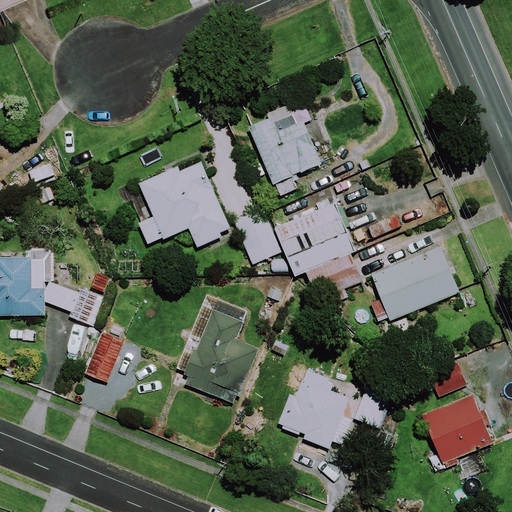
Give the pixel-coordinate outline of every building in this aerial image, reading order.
[(0,0),(0,7),(3,14),(31,0),(0,0)] [(250,128),(277,195),(297,187),(293,177),(329,163),(306,106),(250,128)] [(232,235),(201,164),(144,188),(157,219),(142,225),(151,247),(191,229),(200,249),(232,235)] [(366,282),(337,206),(277,229),(297,280),(310,275),(319,300),(366,282)] [(277,252),(265,213),(237,221),(249,260),(277,252)] [(376,287),(360,294),(373,326),(389,319),(390,322),(458,294),(440,250),(372,278),(376,287)] [(56,286),(57,252),(27,252),(27,258),(0,257),(0,316),(46,318),(46,305),(74,313),(72,319),(98,326),(105,301),(56,286)] [(153,278),(154,266),(130,265),(129,277),(153,278)] [(250,313),(209,296),(178,370),(191,376),(187,385),(222,400),(228,386),(243,393),(261,351),(239,341),(250,313)] [(280,319),(263,311),(256,328),(272,336),(280,319)] [(126,343),(105,333),(86,375),(108,384),(126,343)] [(31,356),(31,342),(9,341),(9,355),(31,356)] [(329,380),(308,371),(282,428),(331,450),(335,442),(344,446),(355,422),(343,416),(350,401),(324,390),(329,380)] [(469,388),(445,400),(418,413),(438,454),(428,459),(435,472),(495,442),(489,428),(494,426),(486,411),(481,413),(469,388)] [(383,397),(366,390),(355,421),(372,427),(383,397)] [(348,465),(298,445),(289,469),(313,478),(307,493),(333,504),(348,465)]
